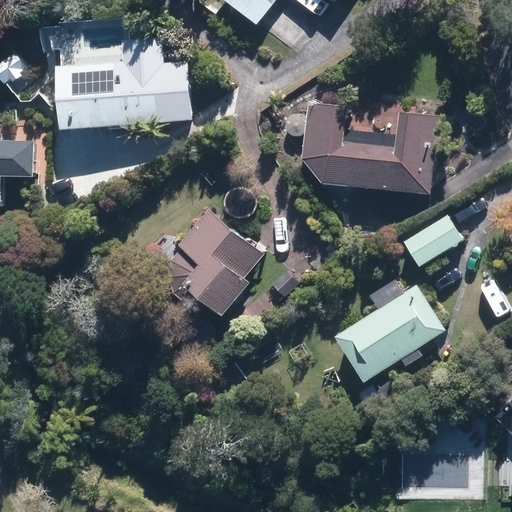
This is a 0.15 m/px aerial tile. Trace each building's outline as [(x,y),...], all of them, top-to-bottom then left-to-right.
[(233,0),(262,22),(279,0),(233,0)] [(66,62),(71,126),(174,119),(170,55),(66,62)] [(437,192),(446,113),(408,108),(404,143),(353,138),(357,103),(316,98),(311,154),(331,179),(437,192)] [(72,170),(61,149),(35,163),(45,183),(72,170)] [(270,251),(215,206),(185,242),(188,244),(177,258),(174,274),(180,288),(195,301),(205,288),(233,311),(260,279),(253,273),(270,251)] [(427,265),(470,238),(453,211),(410,237),(427,265)] [(373,378),(452,327),(422,281),(343,333),(373,378)] [(373,389),(365,394),(371,402),(378,397),(373,389)]
